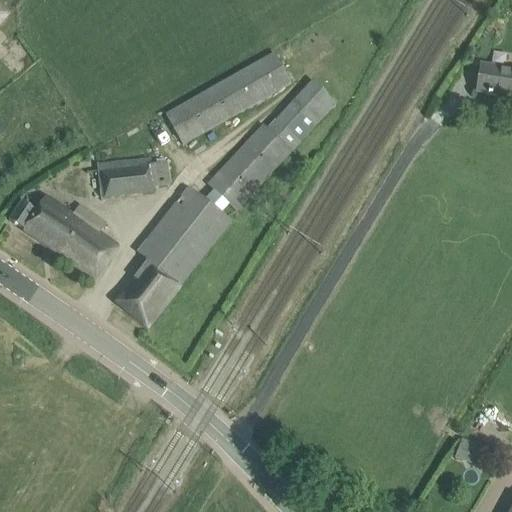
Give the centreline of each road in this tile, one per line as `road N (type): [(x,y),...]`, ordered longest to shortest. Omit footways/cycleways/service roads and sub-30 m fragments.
road 1 (unknown): [(239,431),(431,121),(480,72)]
road 2 (tertiary): [(297,511),(205,419),(0,273)]
